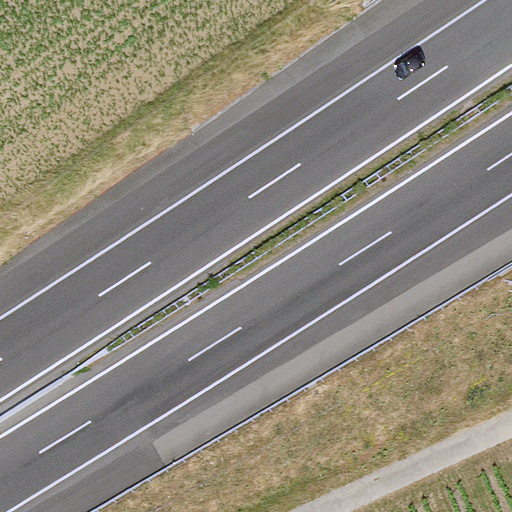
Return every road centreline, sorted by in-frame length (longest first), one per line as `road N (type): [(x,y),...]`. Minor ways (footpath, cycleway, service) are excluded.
road 1 (motorway): [(511,18),(0,355)]
road 2 (motorway): [(0,479),(511,156)]
road 3 (track): [(320,511),(511,421)]
